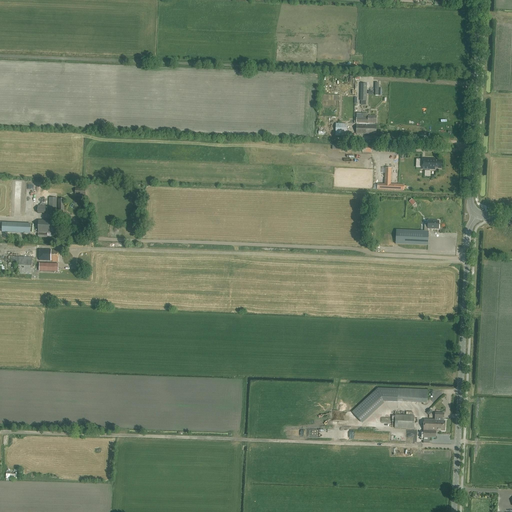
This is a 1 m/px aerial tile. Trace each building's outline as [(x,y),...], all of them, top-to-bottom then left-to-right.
[(356,118),(357,118),(356,123),(376,123),(377,116),(368,115),(368,118),(362,117),(362,113),(357,113),(356,118)] [(347,133),(347,124),(336,124),(336,133),(347,133)] [(376,125),(356,125),(356,134),(365,134),(366,134),(376,135),(376,125)] [(435,160),(435,159),(422,158),(422,169),(424,169),(435,170),(435,168),(441,169),(442,161),(435,160)] [(385,168),(384,190),(404,191),(404,185),(401,185),(401,186),(389,186),(390,174),(391,174),(391,168),(385,168)] [(38,206),(38,214),(46,214),(46,206),(38,206)] [(54,222),(54,221),(38,220),(38,233),(51,233),(51,232),(59,232),(59,222),(54,222)] [(428,245),(428,232),(428,229),(439,229),(439,221),(428,221),(428,225),(425,225),(424,232),(396,230),(396,244),(428,245)] [(30,233),(31,224),(2,223),(2,233),(30,233)] [(58,262),(59,252),(54,252),(54,251),(52,251),(52,250),(40,250),(39,261),(53,261),(53,262),(58,262)] [(9,257),(8,262),(19,263),(18,274),(32,275),(32,258),(9,257)] [(46,264),(39,263),(39,271),(58,272),(59,264),(46,264)] [(380,401),(397,402),(427,403),(428,390),(378,388),(352,412),(360,420),(380,401)] [(424,419),(424,432),(423,437),(436,438),(436,432),(439,432),(439,431),(445,431),(445,421),(444,421),(444,413),(435,413),(435,419),(424,419)] [(395,415),(395,428),(414,429),(414,416),(395,415)]
